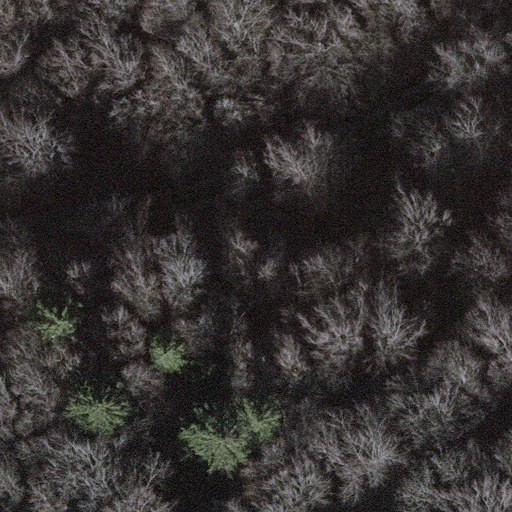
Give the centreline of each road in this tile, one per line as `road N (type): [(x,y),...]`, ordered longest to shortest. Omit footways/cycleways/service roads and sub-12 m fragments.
road 1 (track): [(511,31),(352,153),(101,214),(0,229)]
road 2 (track): [(511,424),(357,511)]
